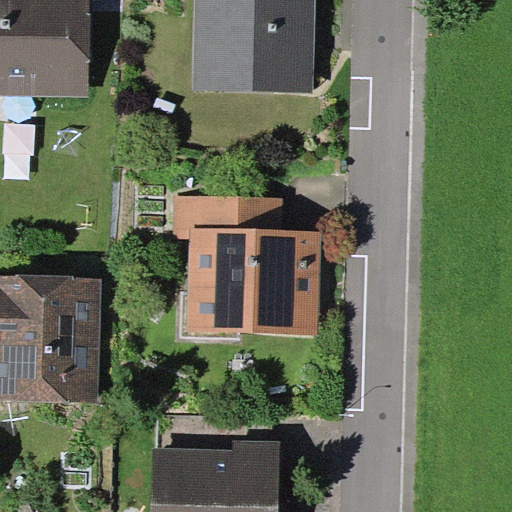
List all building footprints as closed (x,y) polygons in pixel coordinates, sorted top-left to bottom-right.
[(0,0),(0,94),(88,95),(89,0),(0,0)] [(314,93),(315,0),(194,0),(193,91),(314,93)] [(190,226),(283,229),(284,198),(176,195),(175,238),(190,238),(190,226)] [(318,336),(321,230),(283,229),(190,226),(190,238),(187,332),(318,336)] [(0,400),(99,403),(102,278),(0,275),(0,400)] [(278,511),(280,442),(233,441),(233,449),(153,447),(151,511),(278,511)]
